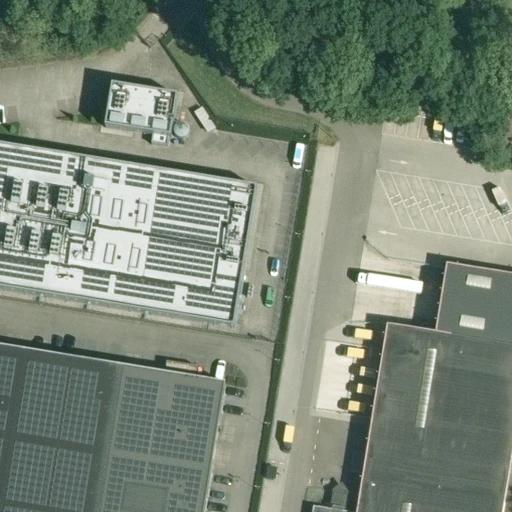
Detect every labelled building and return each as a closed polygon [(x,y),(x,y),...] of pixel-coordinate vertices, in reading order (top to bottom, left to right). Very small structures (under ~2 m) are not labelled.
[(467,46),(455,46),(455,70),(467,70),(467,46)] [(172,140),(179,97),(112,86),(105,129),(153,137),(151,145),(168,148),(170,139),(172,140)] [(0,291),(235,330),(258,189),(0,146),(0,291)] [(339,511),(314,508),(313,511),(503,511),(511,462),(511,276),(464,269),(453,338),(436,335),(433,335),(388,328),(357,511),(339,511)] [(205,511),(226,385),(0,347),(0,511),(205,511)]
